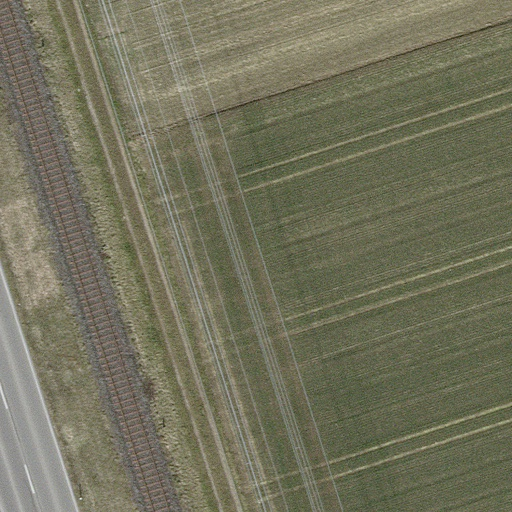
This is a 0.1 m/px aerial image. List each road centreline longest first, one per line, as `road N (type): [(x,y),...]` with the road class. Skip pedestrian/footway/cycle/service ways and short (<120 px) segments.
road 1 (track): [(72,0),(235,511)]
road 2 (secondary): [(0,377),(42,511)]
